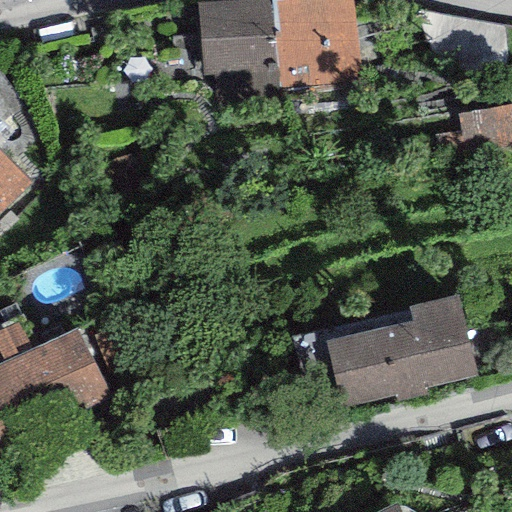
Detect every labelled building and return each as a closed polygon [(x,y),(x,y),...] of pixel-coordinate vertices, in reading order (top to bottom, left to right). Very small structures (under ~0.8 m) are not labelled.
[(279,91),(270,0),(260,0),(199,5),(207,97),(279,91)] [(352,0),(270,0),(279,91),(360,83),(352,0)] [(0,158),(0,214),(28,186),(0,158)] [(474,300),(322,331),(341,422),(493,391),(474,300)] [(73,329),(0,364),(0,444),(105,394),(73,329)]
